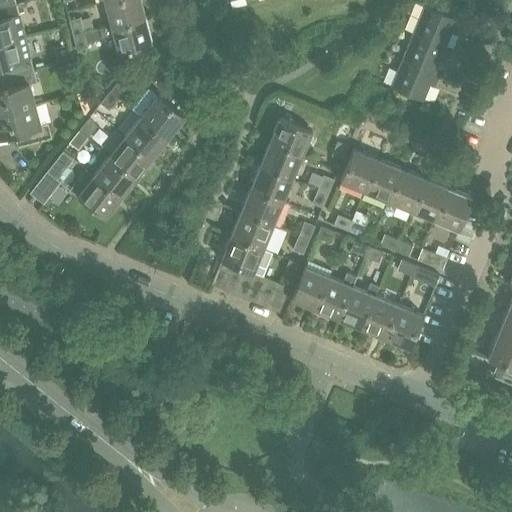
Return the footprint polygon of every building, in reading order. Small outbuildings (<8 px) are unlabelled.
[(98,27),(99,28),(145,15),(140,0),(104,0),(110,24),(98,27)] [(0,41),(25,35),(25,34),(17,36),(12,16),(19,14),(16,2),(0,5),(0,41)] [(424,5),(413,32),(446,46),(452,30),(457,32),(462,20),(424,5)] [(145,15),(99,28),(101,37),(113,34),(117,49),(151,40),(145,15)] [(69,19),(73,35),(84,32),(80,16),(69,19)] [(84,32),(73,35),(77,49),(88,46),(84,32)] [(413,32),(402,58),(435,72),(441,57),(446,59),(451,48),(446,46),(413,32)] [(25,35),(0,41),(0,74),(0,77),(33,68),(30,57),(31,56),(25,35)] [(52,42),(35,43),(37,63),(54,61),(52,42)] [(440,74),(435,72),(402,58),(391,85),(424,99),(430,83),(435,85),(440,74)] [(4,89),(0,89),(0,112),(35,103),(29,83),(36,81),(33,68),(0,77),(4,89)] [(119,78),(110,89),(119,96),(128,85),(119,78)] [(132,107),(140,113),(168,136),(184,116),(156,93),(148,87),(132,107)] [(119,96),(110,89),(100,102),(109,109),(119,96)] [(35,103),(0,112),(0,135),(15,132),(18,145),(51,136),(47,122),(40,124),(35,103)] [(140,113),(125,133),(153,155),(168,136),(140,113)] [(279,116),(269,140),(302,154),(312,130),(279,116)] [(88,117),(79,129),(88,136),(97,124),(88,117)] [(88,136),(79,129),(69,141),(78,148),(88,136)] [(125,133),(109,153),(137,175),(153,155),(125,133)] [(269,140),(259,164),(292,177),(302,154),(269,140)] [(342,159),(348,144),(337,140),(331,154),(342,159)] [(340,180),(364,190),(378,157),(354,147),(340,180)] [(56,177),(73,157),(63,149),(46,170),(56,177)] [(109,153),(93,173),(121,195),(137,175),(109,153)] [(378,157),(364,190),(387,200),(401,167),(378,157)] [(259,164),(249,187),(282,201),(292,177),(259,164)] [(401,167),(387,200),(411,210),(425,176),(401,167)] [(121,195),(93,173),(76,193),(104,216),(121,195)] [(323,173),(317,188),(328,192),(334,178),(323,173)] [(425,176),(411,210),(433,219),(447,186),(425,176)] [(447,186),(433,219),(458,229),(472,196),(447,186)] [(249,187),(239,211),(273,224),(282,201),(249,187)] [(328,192),(317,188),(312,202),(322,206),(328,192)] [(239,211),(230,234),(263,248),(273,224),(239,211)] [(333,223),(348,230),(352,219),(338,213),(333,223)] [(352,219),(348,230),(361,235),(366,225),(352,219)] [(304,220),(298,235),(309,239),(314,224),(304,220)] [(331,241),(336,231),(321,225),(317,235),(331,241)] [(384,232),(380,243),(395,249),(399,238),(384,232)] [(243,268),(254,272),(262,275),(272,251),(263,248),(230,234),(220,258),(221,259),(232,263),(243,268)] [(309,239),(298,235),(292,248),(304,252),(309,239)] [(350,249),(365,255),(369,245),(354,238),(350,249)] [(399,238),(395,249),(408,255),(413,244),(399,238)] [(369,245),(365,255),(378,261),(383,250),(369,245)] [(442,269),(447,257),(422,246),(417,258),(442,269)] [(410,275),(415,264),(401,258),(397,268),(410,274),(410,275)] [(232,263),(221,259),(211,283),(223,287),(232,263)] [(243,268),(232,263),(223,287),(234,292),(243,268)] [(415,264),(410,275),(435,285),(440,274),(415,264)] [(291,298),(315,308),(329,275),(305,266),(291,298)] [(254,272),(243,268),(234,292),(245,297),(254,272)] [(266,277),(262,275),(254,272),(245,297),(256,301),(266,277)] [(329,275),(315,308),(339,318),(352,285),(329,275)] [(277,281),(266,277),(256,301),(268,306),(277,281)] [(289,286),(277,281),(268,306),(279,310),(289,286)] [(352,285),(339,318),(362,328),(376,295),(375,294),(379,284),(369,281),(366,291),(352,285)] [(376,295),(362,328),(385,337),(399,304),(376,295)] [(399,304),(385,337),(409,347),(423,314),(399,304)] [(511,310),(507,309),(497,332),(511,337),(511,310)] [(511,337),(497,332),(488,356),(511,365),(511,337)]
